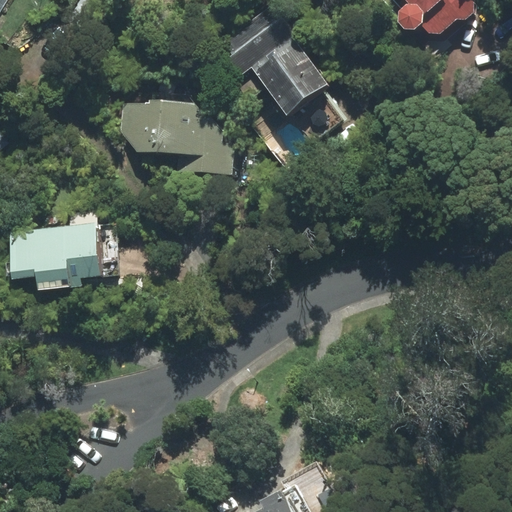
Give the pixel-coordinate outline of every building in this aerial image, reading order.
[(0,0),(0,13),(8,0),(0,0)] [(421,24),(429,33),(440,33),(457,18),(465,20),(474,11),(474,2),(471,0),(395,0),(403,8),(399,12),(398,22),(404,29),(414,29),(421,24)] [(291,112),(312,142),(343,119),(320,88),(326,84),(297,43),(305,37),(279,1),(226,39),(231,56),(242,72),(251,65),(287,115),(291,112)] [(179,153),(178,171),(232,174),(234,140),(195,103),(150,100),(150,105),(123,103),(121,131),(137,151),(179,153)] [(0,150),(10,144),(0,130),(0,150)] [(38,289),(81,286),(81,278),(121,275),(117,223),(99,224),(98,209),(70,211),(71,227),(10,231),(13,277),(37,275),(38,289)] [(264,509),(258,511),(329,511),(332,488),(320,467),(284,486),(286,490),(261,503),(264,509)]
